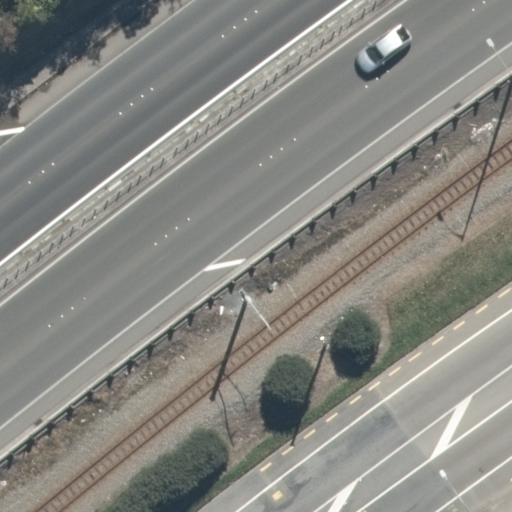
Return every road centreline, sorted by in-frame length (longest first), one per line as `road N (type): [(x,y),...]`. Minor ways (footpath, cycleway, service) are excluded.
road 1 (trunk): [(483,0),(0,365)]
road 2 (trunk): [(0,209),(277,0)]
road 3 (secondary): [(363,511),(511,396)]
